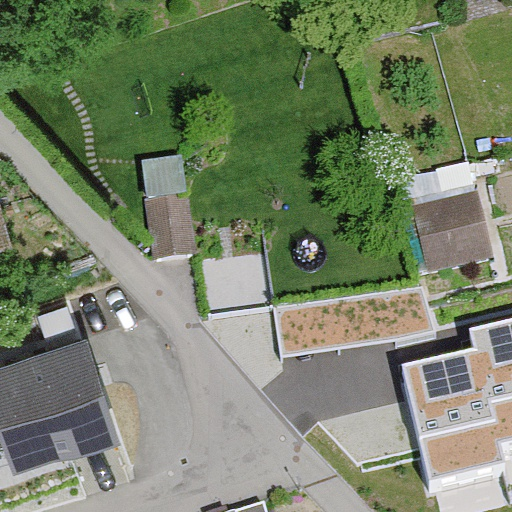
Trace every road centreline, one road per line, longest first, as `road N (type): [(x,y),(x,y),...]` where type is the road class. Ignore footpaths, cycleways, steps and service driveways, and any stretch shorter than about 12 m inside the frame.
road 1 (residential): [(0,133),(274,436)]
road 2 (residential): [(136,511),(206,489),(274,436)]
